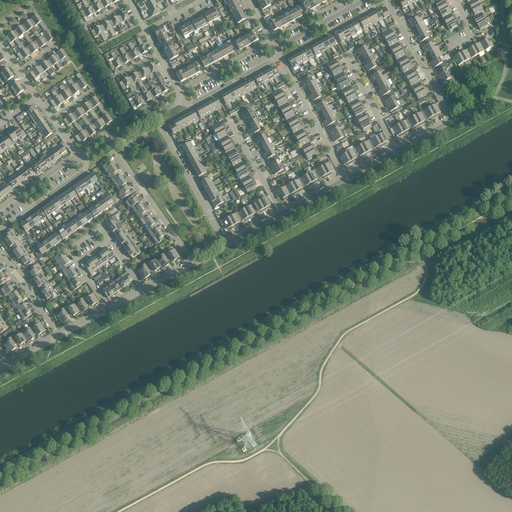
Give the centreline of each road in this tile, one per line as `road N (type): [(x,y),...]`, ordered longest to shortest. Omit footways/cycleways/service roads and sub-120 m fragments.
road 1 (unknown): [(0,486),(420,265),(428,233),(511,189)]
road 2 (residential): [(280,214),(225,246),(155,115)]
road 3 (residential): [(143,289),(193,262),(109,142)]
road 4 (residential): [(346,181),(281,57)]
road 5 (residential): [(452,121),(390,0)]
